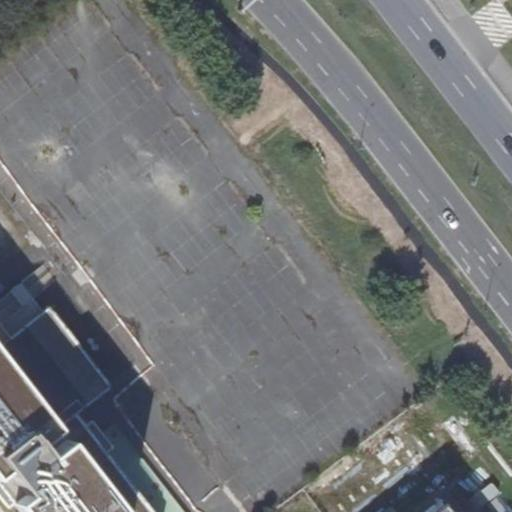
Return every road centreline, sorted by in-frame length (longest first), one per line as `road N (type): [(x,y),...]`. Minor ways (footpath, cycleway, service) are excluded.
road 1 (primary): [(283,0),(511,292)]
road 2 (unknown): [(325,282),(107,0)]
road 3 (unknown): [(232,160),(77,279)]
road 4 (primary): [(511,149),(399,0)]
